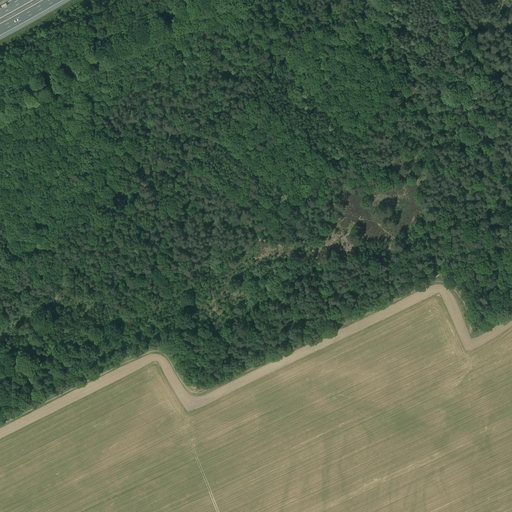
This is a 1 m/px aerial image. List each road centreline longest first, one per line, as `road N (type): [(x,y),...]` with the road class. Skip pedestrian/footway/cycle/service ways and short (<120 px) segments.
road 1 (unknown): [(466,43),(393,89),(273,234),(205,172),(168,170),(124,193),(119,206),(144,312),(159,337),(91,356),(0,401)]
road 2 (track): [(0,106),(209,0)]
road 3 (track): [(161,348),(0,422)]
